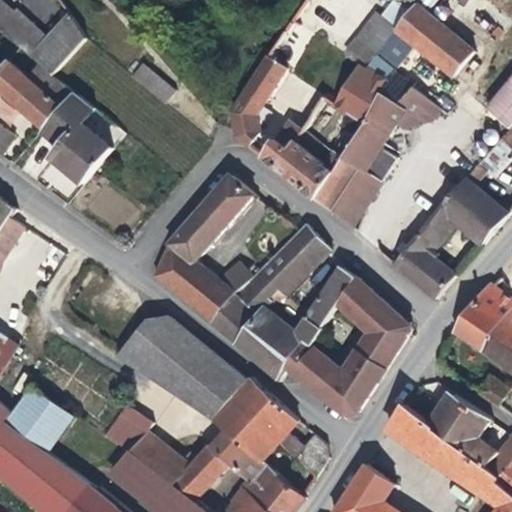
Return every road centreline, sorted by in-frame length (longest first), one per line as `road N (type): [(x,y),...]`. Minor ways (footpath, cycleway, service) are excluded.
road 1 (residential): [(438,321),(242,161),(212,169),(128,268)]
road 2 (residential): [(361,447),(128,268)]
road 3 (residential): [(128,268),(0,176)]
